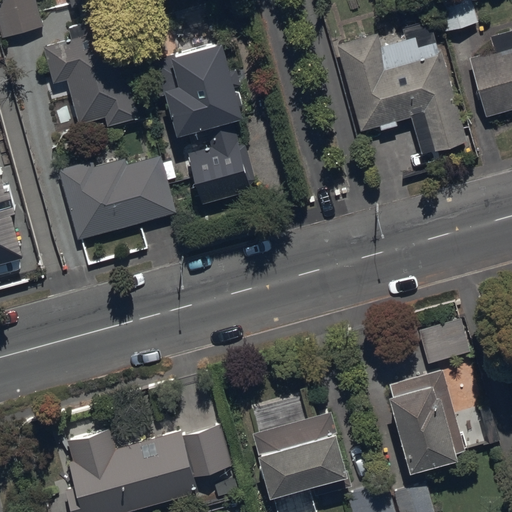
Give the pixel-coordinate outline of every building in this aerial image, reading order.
[(2,0),(12,37),(43,28),(36,0),(2,0)] [(86,38),(44,46),(54,84),(69,80),(80,125),(107,118),(109,128),(139,121),(108,0),(71,0),(73,6),(78,5),(86,38)] [(435,0),(445,32),(479,24),(475,9),(483,6),(481,0),(435,0)] [(379,34),(337,46),(362,133),(381,128),(382,132),(398,128),(396,123),(412,119),(422,155),(467,142),(441,51),(438,51),(430,23),(404,30),(407,41),(383,48),(379,34)] [(471,59),(486,118),(511,110),(511,32),(491,38),(495,52),(471,59)] [(189,155),(203,207),(253,193),(234,124),(245,121),(223,43),(151,62),(161,98),(166,97),(178,139),(209,130),(214,148),(189,155)] [(0,174),(18,169),(0,100),(0,99),(9,97),(0,62),(0,174)] [(65,169),(86,241),(178,214),(162,156),(127,166),(125,159),(94,168),(92,161),(65,169)] [(0,196),(0,238),(11,235),(0,196)] [(419,332),(429,365),(471,352),(461,319),(419,332)] [(390,400),(412,477),(461,463),(444,405),(453,403),(444,371),(391,386),(394,399),(390,400)] [(259,451),(272,493),(349,471),(337,429),(331,409),(254,431),(259,451)] [(66,490),(71,511),(133,511),(200,494),(195,476),(232,466),(222,426),(182,437),(181,431),(117,449),(112,431),(69,443),(74,461),(70,462),(77,487),(66,490)] [(435,511),(427,482),(394,492),(400,511),(435,511)] [(348,497),(352,511),(395,511),(387,485),(348,497)]
